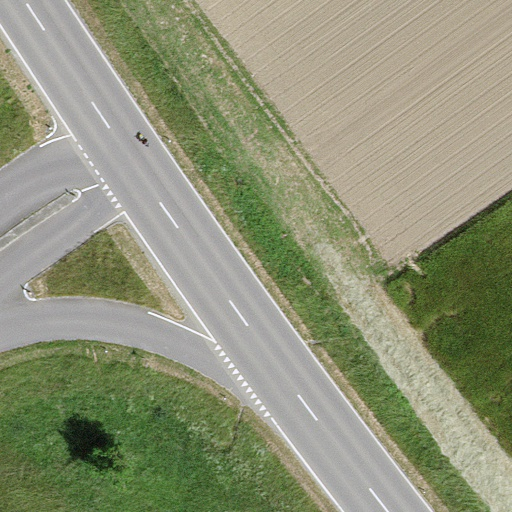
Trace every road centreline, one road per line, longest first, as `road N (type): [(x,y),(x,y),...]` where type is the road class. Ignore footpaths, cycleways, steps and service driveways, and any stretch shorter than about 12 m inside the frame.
road 1 (residential): [(0,332),(83,315),(175,336),(306,402)]
road 2 (secondary): [(306,402),(132,165)]
road 3 (secondary): [(132,165),(25,0)]
road 4 (residential): [(0,248),(132,165)]
road 5 (secondary): [(387,511),(306,402)]
